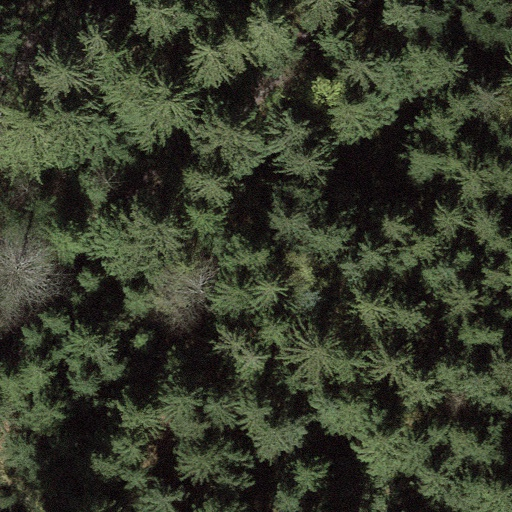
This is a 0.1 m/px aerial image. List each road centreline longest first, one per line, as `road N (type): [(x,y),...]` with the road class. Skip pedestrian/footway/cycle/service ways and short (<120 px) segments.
road 1 (track): [(0,353),(96,232),(356,0)]
road 2 (track): [(0,75),(132,0)]
